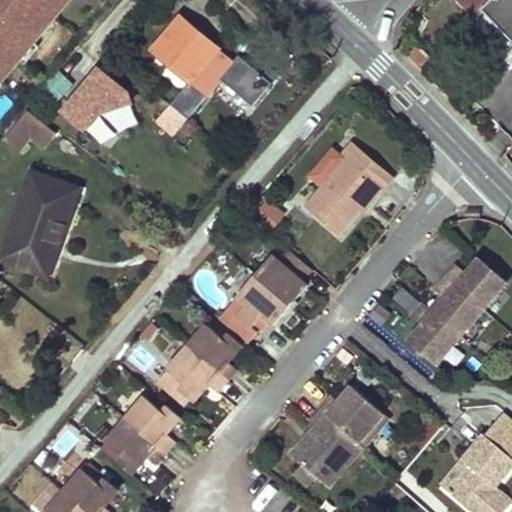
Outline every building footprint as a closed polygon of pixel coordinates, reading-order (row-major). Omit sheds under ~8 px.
[(0,0),(0,82),(2,84),(71,0),(0,0)] [(511,0),(462,0),(478,16),(485,9),(511,36),(511,0)] [(181,16),(152,50),(189,82),(165,111),(176,120),(182,114),(188,119),(235,62),(181,16)] [(128,92),(99,68),(63,112),(85,131),(99,114),(132,103),(128,92)] [(55,103),(73,85),(59,71),(41,90),(55,103)] [(28,110),(5,137),(19,151),(30,137),(45,148),(56,133),(28,110)] [(318,189),(303,207),(335,235),(355,211),(385,176),(348,145),(336,159),(341,163),(318,189)] [(341,163),(336,159),(328,152),(306,179),(318,189),(341,163)] [(32,171),(0,258),(0,259),(39,274),(50,245),(58,249),(81,189),(32,171)] [(385,176),(355,211),(361,215),(390,181),(385,176)] [(248,214),(256,222),(270,206),(261,199),(248,214)] [(263,227),(276,211),(270,206),(256,222),(263,227)] [(309,271),(289,255),(279,266),(270,258),(237,296),(247,304),(237,315),(257,332),(266,322),(272,328),(306,287),(299,282),(309,271)] [(439,363),(507,282),(479,258),(466,273),(457,265),(436,290),(445,298),(434,312),(424,304),(413,316),(423,325),(410,339),(439,363)] [(224,341),(206,326),(168,370),(186,386),(181,391),(195,403),(209,387),(217,392),(236,369),(229,363),(243,345),(230,334),(224,341)] [(314,426),(290,454),(328,487),(363,446),(358,441),(383,412),(352,385),(339,401),(332,395),(309,422),(314,426)] [(150,392),(126,420),(165,454),(175,441),(168,435),(182,420),(150,392)] [(363,446),(388,417),(383,412),(358,441),(363,446)] [(106,443),(126,420),(119,414),(98,436),(106,443)] [(165,454),(126,420),(106,443),(124,459),(119,464),(133,475),(148,458),(156,465),(165,454)] [(511,458),(483,435),(463,459),(469,464),(446,491),(471,511),(474,511),(484,500),(492,506),(503,492),(497,487),(511,468),(511,458)] [(463,459),(440,486),(446,491),(469,464),(463,459)] [(102,485),(84,469),(47,511),(110,511),(106,507),(120,490),(107,478),(102,485)] [(484,500),(474,511),(486,511),(492,506),(484,500)]
